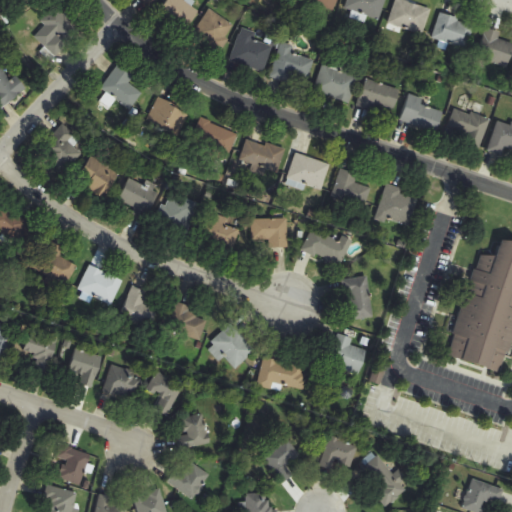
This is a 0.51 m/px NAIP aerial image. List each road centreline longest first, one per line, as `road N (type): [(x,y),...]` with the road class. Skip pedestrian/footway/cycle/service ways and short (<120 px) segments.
road 1 (residential): [(511,199),(200,87),(115,27),(94,0)]
road 2 (residential): [(294,309),(114,247),(0,166)]
road 3 (residential): [(115,27),(0,151)]
road 4 (residential): [(0,397),(139,450)]
